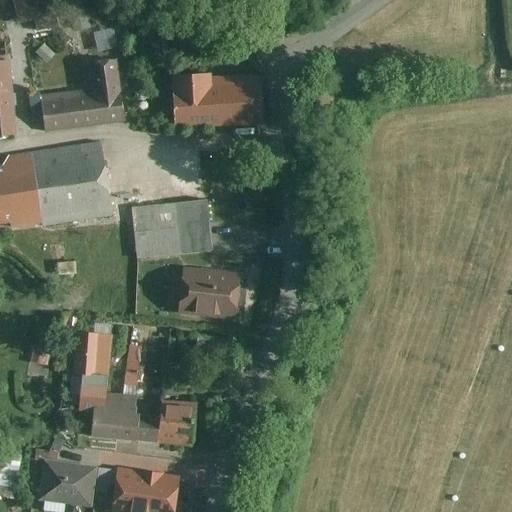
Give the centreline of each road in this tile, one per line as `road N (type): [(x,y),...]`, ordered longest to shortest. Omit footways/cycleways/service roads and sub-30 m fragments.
road 1 (residential): [(216,511),(294,281),(289,146)]
road 2 (residential): [(289,146),(123,137),(0,151)]
